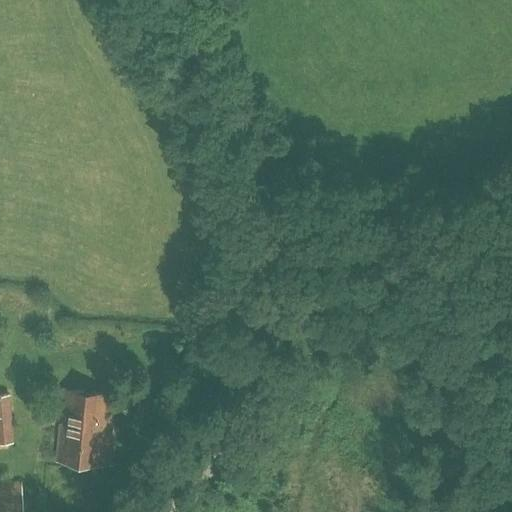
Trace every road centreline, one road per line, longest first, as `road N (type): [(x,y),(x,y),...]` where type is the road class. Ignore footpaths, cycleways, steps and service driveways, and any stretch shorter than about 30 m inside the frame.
road 1 (track): [(173,511),(211,481),(240,435),(265,356),(261,260),(182,0)]
road 2 (track): [(511,335),(265,356)]
